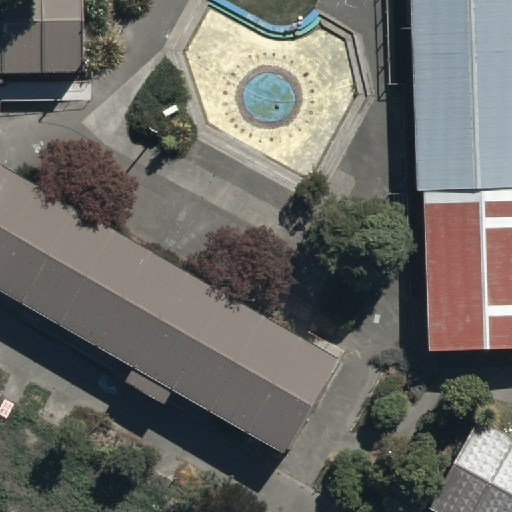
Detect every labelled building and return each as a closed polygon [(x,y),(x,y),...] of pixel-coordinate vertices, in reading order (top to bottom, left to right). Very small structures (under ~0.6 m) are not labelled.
[(0,0),(0,79),(79,78),(77,0),(0,0)] [(511,0),(411,0),(418,199),(426,199),(431,356),(511,353),(511,0)] [(332,358),(3,169),(0,175),(0,296),(276,455),(332,358)] [(0,511),(161,511),(155,509),(170,481),(147,469),(132,496),(51,452),(66,425),(39,411),(24,437),(0,424),(0,511)] [(511,511),(511,440),(479,423),(429,511),(511,511)]
